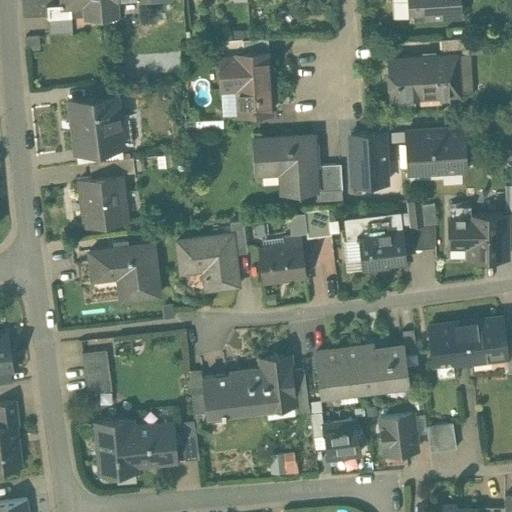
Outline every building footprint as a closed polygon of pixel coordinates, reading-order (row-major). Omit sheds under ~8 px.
[(61,0),(62,4),(62,5),(70,4),(82,3),(82,15),(119,13),(117,0),(61,0)] [(407,0),(391,0),(393,13),(395,16),(409,15),(407,0)] [(407,0),(409,15),(409,17),(461,14),(459,0),(407,0)] [(62,4),(46,5),(47,19),(71,17),(70,4),(62,5),(62,4)] [(71,17),(47,19),(48,34),(72,32),(71,17)] [(267,36),(241,38),(242,51),(267,51),(268,51),(267,36)] [(467,37),(441,38),(442,53),(457,52),(457,54),(468,53),(467,37)] [(242,51),(235,52),(235,54),(218,55),(220,86),(237,85),(239,112),(270,110),(268,78),(266,78),(265,70),(268,70),(267,51),(242,51)] [(442,53),(411,55),(413,97),(459,94),(457,54),(457,52),(442,53)] [(411,55),(387,56),(389,98),(413,97),(411,55)] [(119,81),(93,84),(95,97),(115,94),(121,93),(119,81)] [(95,97),(69,100),(75,149),(101,146),(118,144),(114,114),(117,113),(115,94),(95,97)] [(462,125),(406,128),(406,130),(408,159),(408,171),(464,168),(462,125)] [(406,130),(350,133),(351,143),(352,161),(354,161),(408,159),(406,130)] [(312,133),(256,136),(257,164),(280,162),(281,191),(315,189),(314,163),(312,133)] [(351,143),(339,143),(340,162),(341,176),(355,175),(354,161),(352,161),(351,143)] [(101,146),(75,149),(77,162),(88,160),(103,159),(101,146)] [(103,159),(88,160),(90,176),(120,173),(134,171),(132,155),(103,159)] [(340,162),(314,163),(315,189),(324,189),(341,188),(341,176),(340,162)] [(90,176),(79,178),(84,223),(126,218),(120,173),(90,176)] [(421,204),(420,197),(406,198),(409,225),(435,222),(433,202),(421,204)] [(327,208),(303,210),(307,236),(330,233),(327,208)] [(400,211),(356,216),(359,237),(361,257),(362,268),(380,266),(379,264),(405,261),(400,211)] [(505,213),(468,213),(468,215),(472,215),(472,231),(468,231),(468,256),(506,256),(506,233),(506,213),(505,213)] [(356,216),(343,218),(345,239),(359,237),(356,216)] [(242,218),(229,219),(230,231),(232,231),(234,246),(246,244),(242,218)] [(230,231),(176,238),(179,266),(202,264),(205,287),(238,283),(234,246),(232,231),(230,231)] [(300,233),(282,235),(283,243),(258,246),(262,280),(279,278),(279,276),(305,273),(300,233)] [(345,239),(343,239),(346,259),(361,257),(359,237),(345,239)] [(152,241),(127,244),(127,242),(125,242),(125,244),(115,246),(114,244),(113,244),(113,246),(89,249),(91,271),(117,268),(120,298),(159,293),(152,241)] [(502,315),(464,320),(469,360),(506,355),(507,355),(505,339),(502,315)] [(464,320),(427,324),(432,364),(469,360),(464,320)] [(413,327),(401,329),(403,343),(404,353),(416,351),(413,327)] [(6,332),(0,332),(0,371),(9,370),(12,369),(6,332)] [(373,342),(315,350),(320,391),(408,380),(404,353),(403,343),(374,347),(373,342)] [(106,348),(81,351),(87,391),(111,388),(106,348)] [(289,352),(259,354),(260,365),(261,365),(266,404),(292,401),(295,400),(291,366),(289,352)] [(229,372),(201,376),(206,412),(266,404),(261,365),(260,365),(229,368),(229,372)] [(303,365),(291,366),(295,400),(292,401),(294,409),(308,407),(303,365)] [(9,370),(0,371),(0,382),(11,381),(9,370)] [(15,399),(0,400),(0,466),(20,464),(15,423),(18,423),(15,399)] [(412,411),(379,415),(384,451),(417,447),(412,411)] [(131,416),(95,419),(99,471),(136,468),(135,462),(132,429),(132,424),(131,416)] [(355,418),(322,422),(327,455),(359,451),(355,418)] [(172,421),(132,424),(132,429),(135,462),(176,458),(172,421)] [(452,421),(426,424),(430,450),(456,447),(452,421)] [(195,428),(180,430),(184,458),(198,456),(195,428)] [(276,449),(275,470),(301,470),(302,449),(276,449)] [(511,511),(511,494),(504,494),(504,506),(503,511),(511,511)] [(25,511),(24,498),(0,501),(0,511),(25,511)] [(474,508),(455,507),(455,504),(441,503),(440,502),(439,502),(439,504),(438,511),(475,511),(476,505),(475,505),(474,508)] [(438,511),(439,504),(419,503),(418,511),(438,511)]
